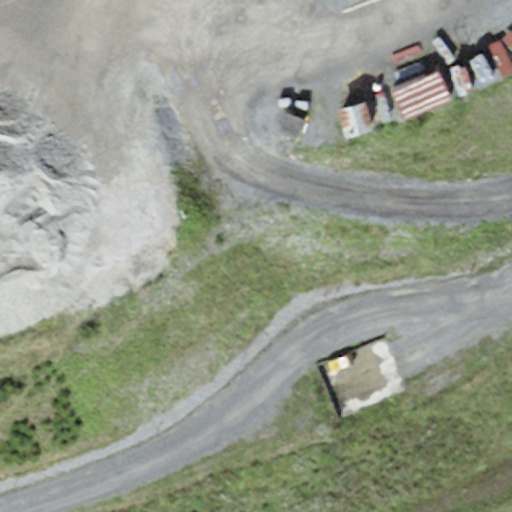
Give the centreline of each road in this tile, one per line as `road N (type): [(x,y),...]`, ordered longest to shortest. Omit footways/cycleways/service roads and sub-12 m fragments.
road 1 (track): [(511,268),(279,333),(84,473),(0,500)]
road 2 (track): [(511,196),(347,198),(197,133),(202,0)]
road 3 (track): [(330,43),(197,133)]
